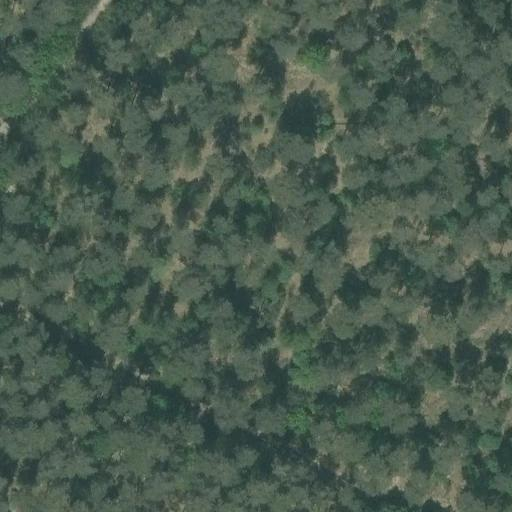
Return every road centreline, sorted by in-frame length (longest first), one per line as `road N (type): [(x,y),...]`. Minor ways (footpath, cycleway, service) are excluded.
road 1 (track): [(0,323),(102,358),(350,485),(459,511)]
road 2 (track): [(0,138),(114,0)]
